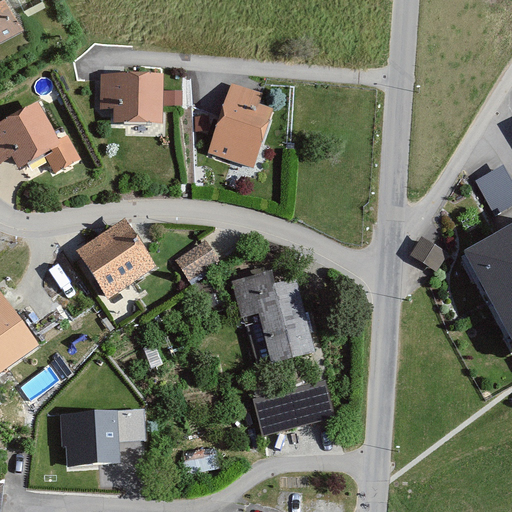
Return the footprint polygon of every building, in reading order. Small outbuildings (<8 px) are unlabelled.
[(0,38),(9,34),(0,16),(0,38)] [(149,130),(151,81),(95,79),(93,114),(105,115),(105,129),(149,130)] [(253,98),(224,88),(200,157),(243,172),(262,116),(249,112),(253,98)] [(46,146),(25,110),(0,124),(0,165),(2,165),(8,175),(36,159),(46,177),(71,162),(58,140),(46,146)] [(511,200),(496,172),(472,185),(489,217),(511,204),(511,200)] [(511,226),(466,253),(511,333),(511,226)] [(143,274),(110,227),(66,258),(99,305),(143,274)] [(438,253),(414,239),(403,257),(427,271),(438,253)] [(209,261),(196,244),(169,265),(182,282),(209,261)] [(263,291),(260,277),(218,288),(229,330),(241,327),(252,372),(305,359),(286,285),(263,291)] [(0,372),(30,350),(0,310),(0,372)] [(325,422),(316,387),(246,404),(255,439),(325,422)] [(142,412),(67,416),(69,463),(117,461),(116,440),(143,439),(142,412)]
